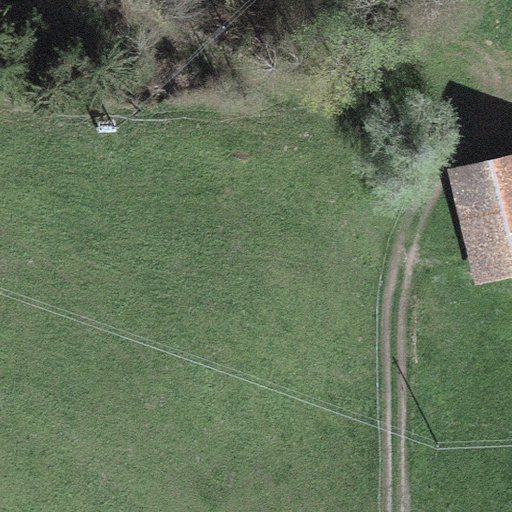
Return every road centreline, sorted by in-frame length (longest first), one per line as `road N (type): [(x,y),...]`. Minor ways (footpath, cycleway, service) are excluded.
road 1 (track): [(395,511),(394,320),(406,232),(450,144)]
road 2 (track): [(450,144),(312,93),(185,31)]
